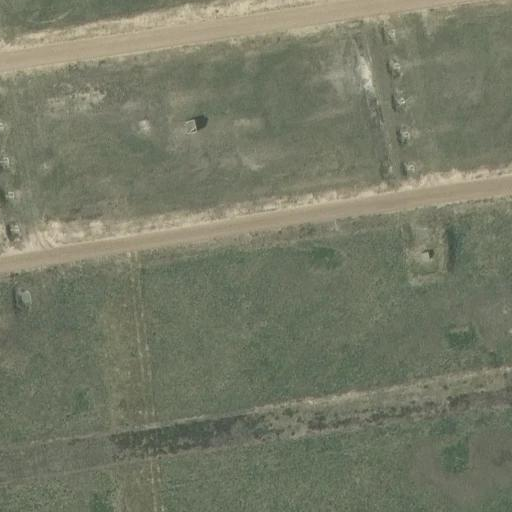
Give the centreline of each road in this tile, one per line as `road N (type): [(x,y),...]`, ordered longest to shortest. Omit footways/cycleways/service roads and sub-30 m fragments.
road 1 (track): [(0,264),(511,184)]
road 2 (track): [(0,58),(379,0)]
